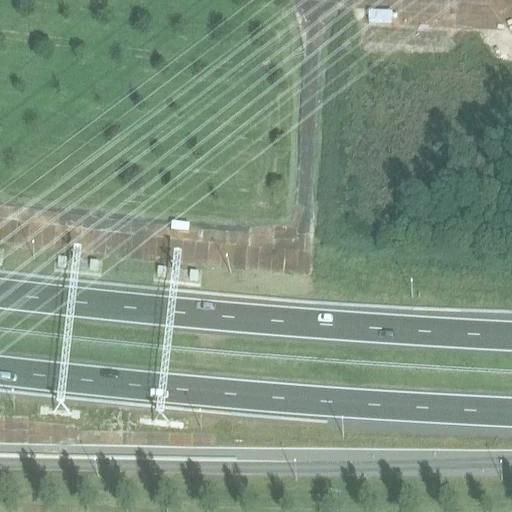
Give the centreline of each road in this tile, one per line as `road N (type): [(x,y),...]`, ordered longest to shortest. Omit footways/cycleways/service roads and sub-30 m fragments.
road 1 (motorway): [(511,338),(0,292)]
road 2 (motorway): [(0,372),(511,413)]
road 3 (motorway): [(0,452),(511,460)]
